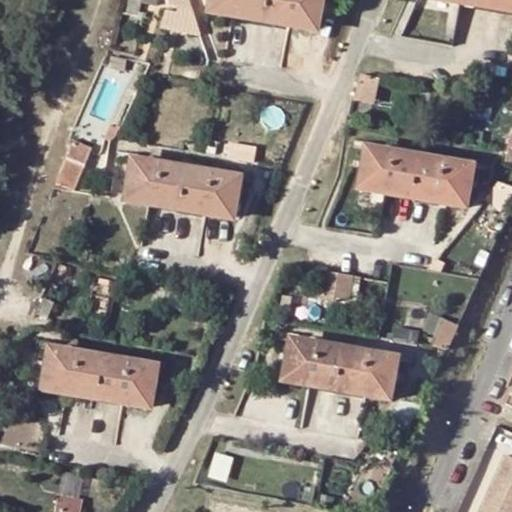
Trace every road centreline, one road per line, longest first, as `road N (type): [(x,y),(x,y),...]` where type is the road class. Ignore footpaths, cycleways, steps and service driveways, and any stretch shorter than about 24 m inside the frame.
road 1 (residential): [(152,511),(364,68),(382,0)]
road 2 (residential): [(442,511),(511,354)]
road 3 (unknown): [(176,461),(43,443)]
